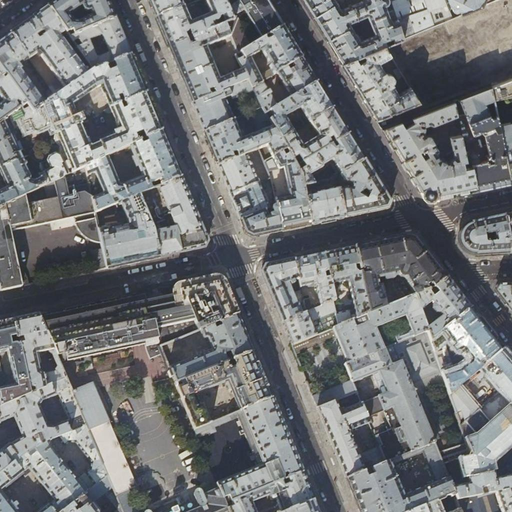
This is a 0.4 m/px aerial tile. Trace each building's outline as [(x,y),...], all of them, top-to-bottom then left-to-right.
[(55,0),(47,6),(64,30),(66,33),(72,31),(75,35),(115,18),(107,0),(55,0)] [(147,0),(148,0),(156,18),(183,7),(180,0),(147,0)] [(224,0),(204,0),(210,14),(190,23),(185,10),(189,8),(187,5),(183,7),(156,18),(161,30),(168,48),(187,40),(184,35),(186,34),(187,34),(187,33),(188,32),(188,31),(189,31),(192,38),(221,26),(219,23),(214,25),(213,23),(214,23),(215,23),(216,23),(217,22),(218,22),(223,20),(225,25),(233,21),(224,0)] [(231,0),(224,0),(233,21),(237,20),(241,16),(231,0)] [(237,0),(262,39),(283,26),(273,11),(266,0),(237,0)] [(301,0),(312,17),(336,3),(334,0),(301,0)] [(363,0),(341,11),(336,3),(312,17),(319,28),(326,40),(338,33),(351,27),(349,23),(367,15),(369,21),(387,13),(384,5),(386,4),(387,3),(387,2),(388,1),(387,0),(363,0)] [(443,0),(394,0),(391,1),(394,10),(403,38),(451,18),(443,0)] [(481,6),(484,0),(443,0),(451,18),(481,6)] [(39,12),(32,17),(40,29),(43,27),(48,33),(45,35),(78,81),(93,70),(88,63),(83,67),(63,40),(62,41),(58,34),(64,30),(47,6),(39,12)] [(394,10),(387,13),(369,21),(374,36),(363,40),(361,36),(358,38),(351,27),(338,33),(326,40),(332,50),(341,64),(384,46),(403,38),(394,10)] [(36,32),(40,29),(32,17),(23,23),(9,33),(28,59),(35,54),(38,58),(40,56),(58,80),(48,87),(50,89),(55,97),(78,81),(45,35),(41,38),(36,32)] [(73,42),(78,38),(82,44),(77,48),(88,63),(93,70),(130,55),(123,38),(115,18),(75,35),(70,37),(73,42)] [(243,36),(237,20),(233,21),(225,25),(221,26),(192,38),(195,46),(190,48),(187,40),(168,48),(179,75),(191,104),(247,80),(242,70),(219,80),(205,47),(229,37),(237,55),(240,53),(248,48),(243,36)] [(248,48),(240,53),(242,58),(237,61),(242,70),(247,80),(252,89),(263,82),(250,58),(258,54),(259,49),(260,49),(271,66),(269,67),(274,75),(276,73),(302,57),(291,40),(283,26),(262,39),(256,43),(248,48)] [(0,39),(0,66),(26,104),(32,113),(46,103),(19,66),(28,59),(9,33),(0,39)] [(250,33),(243,36),(248,48),(256,43),(250,33)] [(379,63),(390,56),(384,46),(341,64),(358,92),(375,119),(418,101),(409,87),(398,94),(391,82),(392,82),(393,79),(390,74),(388,73),(386,74),(379,63)] [(100,86),(109,108),(146,93),(138,74),(130,55),(93,70),(78,81),(55,97),(51,100),(46,103),(32,113),(26,104),(10,115),(16,127),(21,125),(25,134),(32,131),(36,133),(44,129),(46,125),(49,125),(48,127),(48,128),(48,129),(49,130),(49,132),(50,133),(53,134),(54,135),(55,135),(56,134),(57,133),(80,124),(72,104),(96,88),(100,86)] [(308,68),(302,57),(276,73),(291,98),(317,82),(308,68)] [(0,97),(4,103),(0,105),(0,122),(10,115),(26,104),(0,66),(0,97)] [(398,79),(402,76),(397,67),(393,70),(398,79)] [(511,78),(490,87),(492,99),(503,98),(504,101),(511,99),(511,78)] [(228,109),(225,101),(231,99),(231,100),(235,99),(236,100),(243,97),(244,95),(253,91),(252,89),(247,80),(191,104),(196,114),(203,133),(233,120),(234,120),(233,118),(232,118),(232,117),(232,115),(230,109),(228,109)] [(278,106),(263,82),(252,89),(253,91),(262,108),(265,114),(278,106)] [(325,95),(317,82),(291,98),(278,106),(265,114),(266,117),(270,114),(273,118),(269,120),(281,140),(293,132),(285,118),(300,108),(309,123),(333,108),(325,95)] [(490,87),(452,101),(456,116),(464,114),(472,135),(479,133),(483,135),(488,157),(486,161),(479,162),(477,157),(476,156),(475,155),(474,154),(473,154),(472,155),(471,156),(471,157),(471,158),(470,160),(467,160),(473,191),(493,186),(511,183),(498,124),(492,99),(490,87)] [(55,97),(50,89),(45,92),(51,100),(55,97)] [(118,129),(113,132),(113,133),(98,139),(97,139),(97,140),(97,141),(97,142),(89,145),(80,124),(57,133),(56,134),(55,135),(54,136),(54,137),(53,139),(54,142),(55,143),(55,144),(57,145),(58,146),(56,153),(55,153),(48,156),(46,160),(39,164),(42,172),(37,174),(38,175),(43,187),(60,178),(84,167),(85,166),(83,162),(89,158),(91,163),(106,156),(129,146),(137,142),(143,139),(161,130),(153,111),(146,93),(109,108),(118,129)] [(456,116),(452,101),(381,129),(388,141),(410,176),(422,197),(429,200),(446,196),(459,194),(473,191),(467,160),(459,127),(454,128),(452,132),(452,136),(450,136),(452,156),(451,156),(449,158),(448,159),(448,160),(448,161),(444,161),(440,159),(438,156),(435,151),(437,150),(437,147),(430,135),(428,135),(426,136),(423,131),(424,130),(424,129),(424,127),(423,126),(428,124),(431,125),(456,116)] [(262,108),(250,113),(258,132),(241,139),(233,120),(203,133),(208,146),(217,166),(246,154),(258,149),(266,146),(272,157),(286,148),(281,140),(269,120),(266,117),(265,114),(262,108)] [(341,121),(333,108),(309,123),(318,137),(302,146),(293,132),(281,140),(286,148),(289,154),(291,159),(297,156),(299,160),(293,163),(295,167),(298,165),(300,163),(349,134),(341,121)] [(0,167),(21,158),(28,154),(26,148),(18,151),(9,133),(17,130),(16,127),(10,115),(0,122),(0,167)] [(511,183),(511,182),(511,128),(510,128),(509,122),(498,124),(511,183)] [(105,208),(119,202),(138,194),(151,189),(149,185),(160,181),(161,185),(181,177),(171,154),(161,130),(143,139),(145,143),(138,146),(137,142),(129,146),(142,177),(122,185),(118,185),(106,156),(91,163),(85,166),(84,167),(94,213),(105,208)] [(357,147),(349,134),(300,163),(303,170),(297,174),(303,186),(314,184),(309,175),(323,167),(322,166),(332,160),(341,175),(365,160),(357,147)] [(286,148),(272,157),(263,162),(267,171),(283,168),(289,196),(274,200),(276,206),(281,231),(294,228),(311,225),(305,198),(303,186),(297,174),(296,171),(295,167),(293,163),(291,159),(289,154),(286,148)] [(246,154),(217,166),(223,180),(229,195),(258,182),(257,180),(257,181),(246,154)] [(2,191),(2,190),(1,189),(0,189),(0,206),(43,187),(38,175),(30,178),(21,158),(0,167),(0,174),(7,189),(2,191)] [(344,181),(353,186),(351,189),(345,188),(338,190),(344,218),(367,213),(387,209),(390,202),(376,179),(365,160),(341,175),(340,175),(344,181)] [(94,213),(84,167),(60,178),(43,187),(0,206),(0,291),(19,288),(23,287),(22,285),(11,231),(94,214),(94,213)] [(186,190),(181,177),(161,185),(151,189),(138,194),(153,229),(154,232),(175,228),(167,208),(190,199),(186,190)] [(258,182),(229,195),(233,206),(240,221),(265,210),(269,209),(259,185),(258,182)] [(316,196),(305,198),(311,225),(326,222),(344,218),(338,190),(338,188),(315,193),(316,196)] [(153,229),(138,194),(119,202),(127,220),(128,225),(111,229),(110,227),(98,230),(106,269),(132,263),(159,257),(154,232),(153,229)] [(175,228),(154,232),(159,257),(180,253),(204,248),(208,241),(197,217),(190,199),(167,208),(175,228)] [(276,206),(269,209),(270,212),(273,211),(273,214),(267,216),(265,210),(240,221),(242,227),(245,234),(252,237),(268,234),(281,231),(276,206)] [(461,246),(464,251),(468,253),(472,254),(476,255),(476,256),(492,255),(509,254),(508,237),(507,231),(504,215),(487,218),(471,222),(471,223),(468,224),(465,226),(462,229),(460,233),(459,236),(459,238),(459,241),(461,246)] [(354,246),(360,270),(367,269),(368,273),(361,275),(369,314),(387,306),(382,285),(379,286),(378,280),(398,275),(400,276),(401,277),(403,278),(404,277),(413,295),(414,295),(434,287),(447,277),(432,259),(416,237),(409,234),(382,240),(354,246)] [(338,249),(324,253),(333,294),(334,294),(337,290),(336,286),(334,286),(333,284),(347,281),(354,310),(335,313),(338,326),(369,314),(361,275),(360,270),(354,246),(338,249)] [(76,260),(72,247),(37,256),(41,269),(76,260)] [(307,256),(294,259),(299,287),(307,286),(307,288),(316,286),(320,307),(332,302),(334,301),(333,294),(324,253),(307,256)] [(300,291),(299,287),(294,259),(281,262),(264,265),(261,272),(272,299),(281,322),(305,313),(303,305),(290,309),(286,296),(300,291)] [(205,278),(188,282),(206,328),(238,315),(229,293),(225,283),(212,277),(205,278)] [(434,287),(414,295),(419,310),(430,302),(441,315),(425,328),(429,340),(471,307),(457,291),(447,277),(434,287)] [(154,299),(142,302),(160,346),(200,330),(206,328),(188,282),(179,284),(176,285),(175,286),(173,288),(172,290),(171,292),(171,294),(171,295),(154,299)] [(511,283),(498,284),(495,291),(511,313),(511,283)] [(381,395),(361,403),(367,417),(393,406),(411,451),(433,442),(433,441),(409,383),(441,372),(433,351),(429,340),(425,328),(419,310),(414,295),(413,295),(387,306),(369,314),(338,326),(292,345),(295,354),(337,338),(347,363),(343,364),(344,366),(345,365),(351,381),(352,381),(353,382),(373,374),(381,395)] [(302,300),(303,305),(305,313),(311,310),(309,299),(302,300)] [(85,424),(107,476),(122,511),(228,511),(225,504),(225,503),(248,494),(302,472),(291,446),(283,424),(272,398),(240,411),(242,418),(238,420),(239,421),(258,467),(217,484),(217,483),(216,484),(218,489),(203,496),(206,503),(205,503),(206,506),(191,511),(137,511),(128,490),(136,486),(94,388),(105,386),(106,391),(108,391),(111,390),(110,385),(126,382),(128,388),(130,387),(132,387),(131,380),(139,379),(145,403),(157,401),(153,382),(173,377),(169,368),(160,346),(142,302),(124,306),(90,313),(42,324),(53,350),(62,370),(65,378),(85,424)] [(334,310),(332,302),(320,307),(311,310),(305,313),(281,322),(286,335),(291,345),(292,345),(338,326),(335,313),(334,310)] [(471,307),(429,340),(433,351),(447,341),(457,353),(460,354),(461,353),(467,360),(456,367),(441,373),(449,395),(459,386),(480,368),(503,349),(495,338),(479,318),(471,307)] [(28,316),(14,319),(29,393),(65,378),(62,370),(42,374),(39,372),(35,354),(53,350),(42,324),(38,314),(28,316)] [(246,335),(238,315),(206,328),(200,330),(203,338),(207,338),(211,348),(211,351),(169,368),(173,377),(175,383),(253,352),(246,335)] [(0,322),(0,353),(6,352),(14,385),(0,388),(0,405),(29,393),(14,319),(0,322)] [(511,359),(503,349),(480,368),(500,391),(478,409),(459,386),(449,395),(455,413),(460,411),(464,421),(459,425),(465,442),(470,457),(459,459),(462,478),(465,477),(493,471),(491,462),(511,443),(511,359)] [(264,378),(253,352),(175,383),(194,430),(201,426),(210,423),(202,404),(201,405),(196,394),(227,381),(240,411),(272,398),(264,378)] [(0,473),(21,457),(48,441),(85,424),(65,378),(29,393),(0,405),(0,473)] [(318,412),(321,420),(341,411),(336,399),(356,392),(353,382),(352,381),(351,381),(312,396),(318,412)] [(361,403),(341,411),(321,420),(332,447),(345,479),(363,471),(371,468),(385,462),(380,449),(379,447),(358,455),(348,431),(366,424),(367,428),(370,426),(367,417),(361,403)] [(60,511),(107,476),(85,424),(48,441),(21,457),(0,473),(0,511),(60,511)] [(205,432),(201,426),(194,430),(196,435),(205,432)] [(365,476),(363,471),(345,479),(355,502),(359,511),(406,511),(437,499),(451,493),(453,492),(451,487),(442,464),(437,452),(433,442),(411,451),(385,462),(371,468),(373,473),(365,476)] [(465,442),(437,452),(442,464),(457,459),(459,459),(470,457),(465,442)] [(511,473),(511,475),(511,476),(495,479),(493,471),(465,477),(466,484),(451,487),(453,492),(456,500),(481,495),(479,487),(487,486),(488,493),(511,488),(511,473)] [(255,511),(252,502),(268,496),(269,497),(271,497),(273,501),(274,502),(276,501),(280,511),(283,511),(314,500),(308,486),(302,472),(248,494),(225,503),(225,504),(228,511),(255,511)] [(122,511),(107,476),(60,511),(122,511)] [(511,511),(511,488),(488,493),(481,495),(456,500),(459,511),(511,511)] [(459,511),(456,500),(453,492),(451,493),(456,508),(447,511),(442,511),(437,499),(406,511),(459,511)] [(318,511),(314,500),(283,511),(318,511)]
